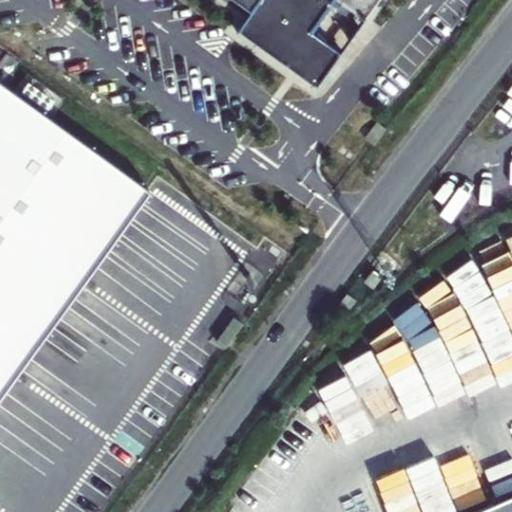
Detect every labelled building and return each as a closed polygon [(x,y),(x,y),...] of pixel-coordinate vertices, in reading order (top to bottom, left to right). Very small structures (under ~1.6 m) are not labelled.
[(228,0),(250,15),(235,35),(313,94),(338,63),(306,40),(329,6),(321,0),(228,0)] [(137,197),(0,97),(0,395),(142,201),(137,197)] [(366,147),(364,151),(373,157),(376,153),(385,141),(375,134),(366,147)] [(356,300),(345,293),(333,310),(344,317),(356,300)] [(232,317),(218,338),(227,345),(242,324),(232,317)] [(384,496),(391,511),(425,511),(411,483),(384,496)] [(511,511),(511,495),(473,511),(511,511)]
